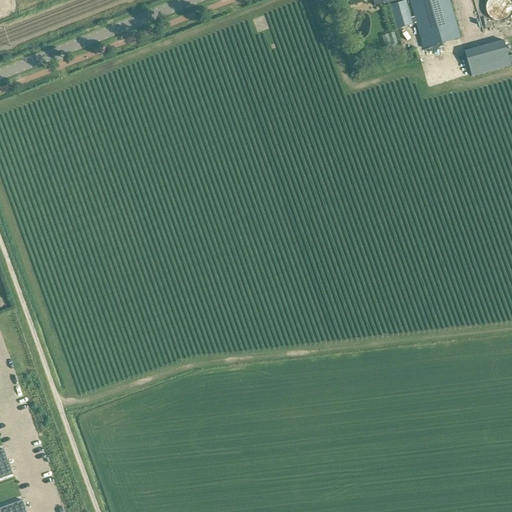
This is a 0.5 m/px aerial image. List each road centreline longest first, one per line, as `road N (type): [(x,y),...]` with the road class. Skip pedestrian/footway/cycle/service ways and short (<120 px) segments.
road 1 (tertiary): [(193,0),(0,75)]
road 2 (unknown): [(0,373),(2,404),(42,511)]
